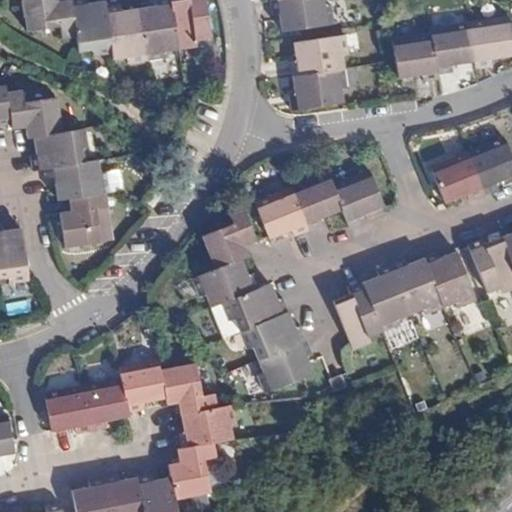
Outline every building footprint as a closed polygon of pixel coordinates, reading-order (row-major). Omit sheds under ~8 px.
[(21,0),(27,33),(59,28),(62,40),(76,37),(70,0),(68,0),(58,1),(58,0),(21,0)] [(70,0),(76,37),(79,52),(93,51),(94,58),(113,54),(105,7),(104,1),(86,4),(85,0),(70,0)] [(180,50),(172,0),(154,0),(156,4),(138,8),(147,62),(165,58),(165,53),(180,50)] [(172,0),(180,50),(198,47),(197,41),(211,39),(205,0),(172,0)] [(316,0),(271,0),(270,0),(273,15),(279,15),(281,33),(327,26),(325,9),(318,9),(316,0)] [(113,54),(114,61),(127,58),(128,65),(147,62),(138,8),(128,9),(121,10),(120,4),(105,7),(113,54)] [(474,59),(475,66),(493,63),(492,56),(511,52),(511,44),(507,17),(468,24),(474,59)] [(429,30),(430,35),(436,71),(452,69),(451,62),(474,59),(468,24),(429,30)] [(289,62),(292,78),(344,71),(342,54),(349,53),(346,35),(293,43),(295,60),(289,62)] [(422,79),(437,76),(436,71),(430,35),(391,40),(396,75),(420,71),(422,79)] [(344,71),(292,78),(294,95),(288,96),(290,111),(343,104),(341,88),(347,87),(344,71)] [(0,126),(13,125),(7,93),(5,78),(0,79),(0,126)] [(27,137),(33,137),(63,132),(58,98),(25,104),(23,90),(7,93),(13,125),(13,129),(26,128),(27,137)] [(32,171),(46,169),(84,162),(82,148),(87,146),(84,128),(63,132),(33,137),(35,156),(30,156),(32,171)] [(496,181),(500,179),(511,173),(511,155),(504,136),(467,152),(484,192),(497,186),(496,181)] [(484,192),(467,152),(430,166),(444,202),(462,194),(468,192),(470,197),(484,192)] [(69,199),(107,193),(111,192),(109,175),(102,176),(100,160),(84,162),(46,169),(49,184),(55,184),(58,200),(69,199)] [(370,165),(333,180),(344,205),(352,224),(367,217),(365,213),(372,210),(385,204),(370,165)] [(328,168),(290,183),(309,226),(323,220),(321,214),(328,212),(344,205),(333,180),(328,168)] [(112,191),(125,189),(123,170),(109,171),(112,191)] [(255,198),(268,231),(270,235),(286,228),(292,225),(295,231),(309,226),(290,183),(255,198)] [(147,203),(156,209),(164,197),(157,190),(147,203)] [(70,210),(60,213),(65,248),(102,242),(97,210),(109,208),(107,193),(69,199),(70,210)] [(217,267),(244,256),(248,254),(244,241),(256,236),(242,203),(231,208),(235,221),(205,233),(217,267)] [(30,281),(26,253),(21,228),(1,231),(0,228),(0,278),(9,277),(10,285),(30,281)] [(511,233),(502,238),(511,260),(511,233)] [(508,290),(511,288),(511,260),(502,238),(488,244),(485,238),(470,244),(471,246),(490,292),(505,285),(508,290)] [(423,258),(443,305),(459,299),(461,306),(476,300),(456,252),(442,257),(438,251),(423,258)] [(212,304),(222,301),(262,285),(256,269),(251,271),(244,256),(217,267),(194,277),(200,292),(206,289),(212,304)] [(390,264),(410,312),(425,306),(428,312),(443,305),(423,258),(408,265),(405,257),(390,264)] [(363,282),(383,331),(397,325),(395,319),(410,312),(390,264),(375,270),(377,276),(363,282)] [(234,314),(240,329),(288,310),(282,295),(277,298),(270,282),(262,285),(222,301),(228,316),(234,314)] [(368,337),(383,331),(363,282),(348,289),(350,295),(335,302),(355,349),(371,344),(368,337)] [(252,342),(259,359),(307,339),(301,323),(295,325),(288,310),(240,329),(246,344),(252,342)] [(307,339),(259,359),(265,375),(261,377),(266,391),(315,370),(311,361),(310,356),(313,354),(307,339)] [(180,415),(217,408),(214,394),(201,396),(195,362),(159,370),(166,400),(167,406),(178,404),(180,415)] [(166,400),(159,370),(159,366),(120,373),(122,384),(129,414),(143,411),(142,405),(148,403),(166,400)] [(332,379),(337,392),(348,387),(344,374),(332,379)] [(129,417),(129,414),(122,384),(82,392),(92,432),(107,429),(106,422),(112,421),(129,417)] [(92,432),(82,392),(45,400),(51,432),(70,428),(74,428),(75,435),(92,432)] [(213,443),(232,438),(226,406),(217,408),(180,415),(183,433),(177,434),(180,449),(213,443)] [(0,456),(15,452),(8,413),(0,414),(0,456)] [(170,477),(174,500),(210,493),(203,461),(216,458),(213,443),(180,449),(176,451),(178,462),(167,464),(170,477)] [(142,511),(135,477),(117,480),(115,474),(102,478),(109,511),(142,511)] [(135,477),(142,511),(176,511),(174,500),(170,477),(152,480),(151,474),(135,477)] [(109,511),(102,478),(88,479),(89,487),(71,490),(75,511),(109,511)] [(44,511),(62,511),(61,502),(47,503),(48,511),(44,511)]
